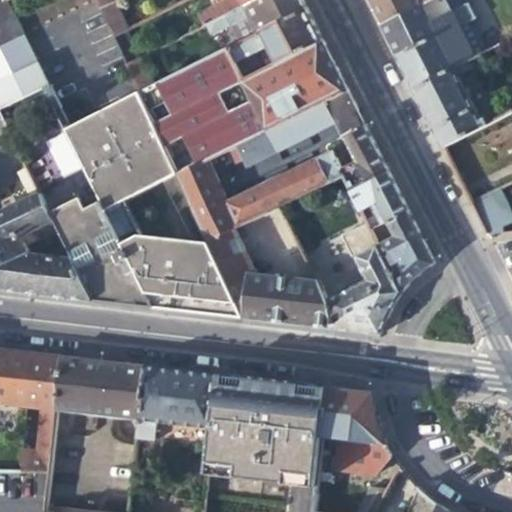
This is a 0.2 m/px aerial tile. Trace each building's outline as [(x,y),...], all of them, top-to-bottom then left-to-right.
[(8,3),(6,0),(0,0),(0,112),(5,124),(58,100),(49,82),(47,83),(42,73),(8,3)] [(33,0),(14,0),(8,3),(42,73),(64,63),(33,0)] [(83,0),(101,37),(113,31),(102,8),(98,0),(83,0)] [(225,0),(199,14),(205,25),(252,0),(225,0)] [(249,15),(258,33),(307,7),(302,0),(252,0),(205,25),(211,35),(249,15)] [(370,0),(373,7),(384,27),(423,7),(432,0),(370,0)] [(128,30),(114,1),(102,8),(113,31),(115,36),(128,30)] [(432,23),(423,7),(384,27),(392,43),(399,58),(469,22),(475,19),(476,19),(469,5),(432,23)] [(269,44),(278,62),(323,39),(314,22),(307,7),(258,33),(226,49),(233,63),(269,44)] [(485,53),(469,22),(399,58),(406,71),(415,89),(471,60),(485,53)] [(243,81),(233,63),(226,49),(155,87),(142,94),(177,170),(179,175),(326,101),(348,89),(331,56),(323,39),(278,62),(243,81)] [(129,66),(131,70),(142,94),(155,87),(141,59),(129,66)] [(474,67),(471,60),(415,89),(429,118),(444,147),(499,119),(494,109),(485,113),(484,119),(481,121),(458,76),(474,67)] [(165,195),(158,180),(132,129),(129,130),(95,61),(49,82),(58,100),(61,107),(58,109),(80,154),(113,220),(138,208),(165,195)] [(158,180),(177,170),(142,94),(131,70),(121,75),(144,123),(132,129),(158,180)] [(336,121),(344,137),(366,125),(357,107),(348,89),(326,101),(179,175),(190,198),(199,217),(287,173),(278,152),(336,121)] [(80,154),(58,109),(9,131),(31,174),(54,221),(68,249),(94,300),(109,302),(135,305),(156,308),(139,275),(113,220),(80,154)] [(357,162),(342,170),(344,174),(352,190),(368,181),(389,171),(375,142),(366,125),(344,137),(357,162)] [(330,151),(287,173),(199,217),(210,242),(237,228),(281,206),(344,174),(342,170),(334,152),(331,153),(330,151)] [(31,174),(27,167),(17,171),(21,179),(31,174)] [(385,215),(378,217),(382,225),(389,222),(410,212),(397,186),(389,171),(368,181),(352,190),(361,209),(378,201),(385,215)] [(30,198),(20,203),(0,212),(0,224),(30,293),(50,295),(94,300),(68,249),(25,243),(18,226),(30,221),(35,230),(54,221),(31,174),(21,179),(30,198)] [(482,222),(511,207),(502,189),(473,204),(482,222)] [(214,314),(245,318),(210,242),(199,217),(190,198),(181,202),(179,209),(196,245),(184,250),(214,314)] [(506,233),(511,229),(511,208),(511,207),(482,222),(489,236),(498,234),(506,233)] [(164,263),(138,208),(113,220),(139,275),(164,263)] [(397,239),(386,244),(380,248),(401,294),(414,279),(420,274),(436,263),(419,230),(410,212),(389,222),(397,239)] [(342,226),(346,233),(367,222),(364,214),(342,226)] [(378,227),(382,225),(378,217),(367,222),(371,230),(378,227)] [(368,272),(329,298),(333,306),(333,328),(380,334),(385,321),(390,312),(392,308),(401,294),(380,248),(371,230),(367,222),(346,233),(341,235),(351,252),(356,253),(368,272)] [(0,270),(8,290),(17,291),(30,293),(0,224),(0,270)] [(386,244),(378,227),(371,230),(380,248),(386,244)] [(259,275),(237,228),(210,242),(245,318),(282,322),(333,328),(333,306),(329,298),(320,281),(259,275)] [(166,262),(164,263),(139,275),(156,308),(188,311),(166,262)] [(0,403),(24,407),(30,353),(0,349),(0,403)] [(57,411),(64,357),(30,353),(24,407),(57,411)] [(57,411),(140,421),(147,367),(98,361),(64,357),(57,411)] [(178,370),(147,367),(140,421),(138,439),(155,441),(157,422),(200,428),(198,446),(209,447),(208,449),(210,449),(217,379),(217,375),(178,370)] [(210,449),(209,461),(236,464),(235,476),(274,481),(284,387),(247,383),(247,378),(234,376),(217,375),(217,379),(210,449)] [(321,438),(326,392),(327,387),(303,385),(247,378),(247,383),(284,387),(274,481),(316,487),(318,470),(321,438)] [(321,438),(386,445),(385,444),(382,438),(378,424),(375,410),(375,403),(375,393),(327,387),(326,392),(321,438)] [(50,471),(57,411),(38,409),(35,450),(20,449),(18,472),(50,471)] [(392,455),(386,445),(321,438),(318,470),(376,476),(392,455)] [(152,466),(155,441),(138,439),(135,464),(152,466)] [(236,464),(209,461),(208,473),(235,476),(236,464)] [(368,488),(356,511),(374,511),(383,496),(368,488)] [(434,511),(438,505),(436,504),(429,498),(426,496),(416,488),(405,511),(434,511)]
